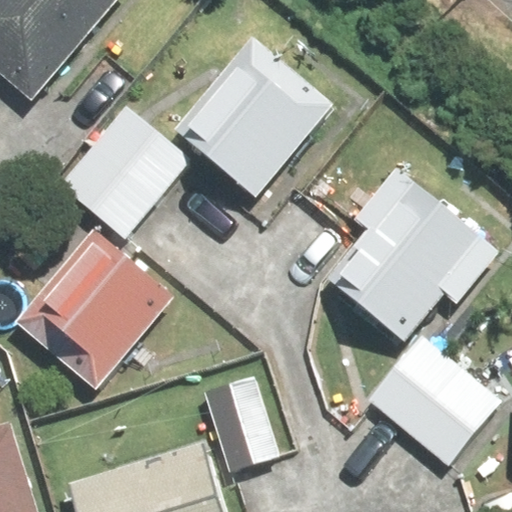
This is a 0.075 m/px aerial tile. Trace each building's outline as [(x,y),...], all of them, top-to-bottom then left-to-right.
[(0,0),(0,59),(53,104),(141,0),(0,0)] [(278,37),(197,133),(280,203),(361,108),(278,37)] [(133,104),(73,174),(144,234),(204,164),(133,104)] [(511,224),(432,157),(337,268),(428,344),(511,246),(511,224)] [(120,229),(46,315),(118,376),(191,289),(120,229)] [(511,415),(416,344),(373,401),(473,476),(511,424),(511,415)] [(297,466),(275,373),(215,388),(228,442),(73,478),(81,511),(252,511),(245,479),(297,466)] [(0,511),(55,511),(32,416),(0,423),(0,511)]
